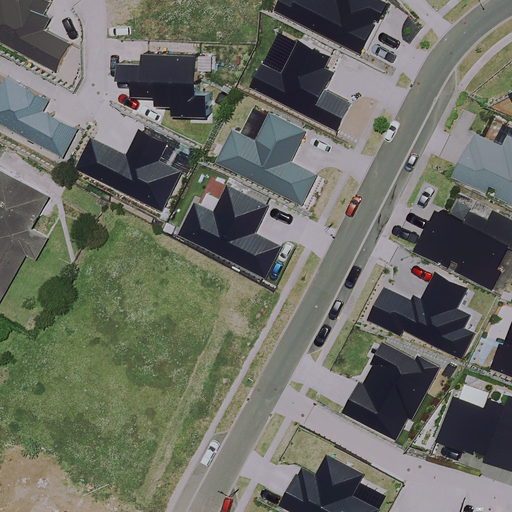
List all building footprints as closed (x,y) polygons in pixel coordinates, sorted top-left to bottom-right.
[(0,0),(0,35),(62,67),(75,41),(50,28),(56,15),(49,11),(54,0),(0,0)] [(280,0),(276,9),(361,53),(386,4),(379,0),(280,0)] [(331,64),(337,52),(306,36),(288,70),(268,60),(256,84),(342,128),(356,100),(331,87),(340,69),(331,64)] [(152,58),(127,57),(127,73),(141,73),(141,88),(163,89),(163,98),(182,98),(182,109),(215,110),(215,86),(205,86),(206,49),(152,47),(152,58)] [(0,90),(0,115),(66,154),(82,127),(49,108),(55,97),(14,73),(3,92),(0,90)] [(262,138),(239,126),(221,161),(306,204),(323,172),(296,158),(312,128),(277,110),(262,138)] [(96,134),(80,166),(165,209),(186,169),(164,158),(174,139),(146,125),(132,152),(96,134)] [(500,193),(511,199),(511,137),(510,142),(485,128),(461,171),(492,188),(496,180),(504,185),(500,193)] [(0,184),(0,234),(3,236),(0,241),(0,297),(6,301),(34,250),(43,254),(55,232),(38,223),(55,191),(10,166),(0,184)] [(201,201),(184,232),(270,276),(286,243),(260,230),(274,202),(234,182),(219,210),(201,201)] [(424,247),(496,287),(507,267),(504,265),(511,250),(511,211),(501,206),(495,217),(478,208),(474,215),(450,202),(424,247)] [(425,302),(393,284),(375,316),(405,332),(408,327),(463,358),(478,331),(468,325),(475,312),(461,304),(472,286),(443,269),(425,302)] [(367,380),(350,409),(400,436),(412,414),(416,416),(445,364),(424,353),(422,357),(390,339),(378,360),(381,361),(369,381),(367,380)] [(511,341),(507,340),(497,365),(511,371),(511,341)] [(493,456),(511,463),(511,400),(497,395),(493,405),(462,392),(444,437),(480,451),(482,446),(496,451),(493,456)] [(307,464),(286,502),(304,511),(381,511),(384,507),(358,493),(370,471),(332,451),(321,472),(307,464)]
